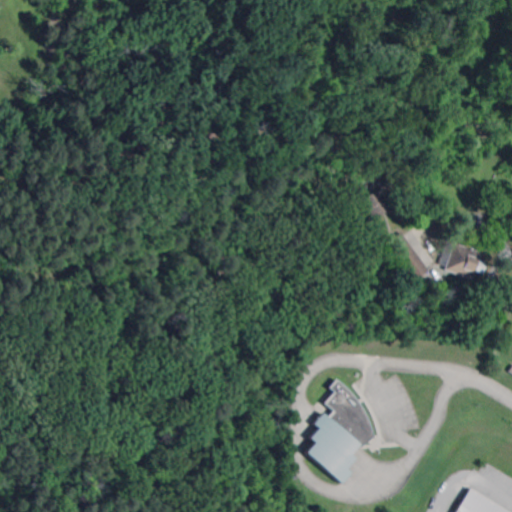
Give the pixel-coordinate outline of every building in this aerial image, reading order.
[(367,97),(360,82),(367,78),(375,94),(367,97)] [(390,203),(378,211),(380,214),(365,224),(353,206),(367,196),(369,198),(381,190),(390,203)] [(341,215),(337,210),(344,205),(348,210),(341,215)] [(410,281),(385,241),(398,232),(423,272),(410,281)] [(478,275),(471,273),(468,280),(442,271),(452,244),(478,253),(475,261),(483,263),(478,275)] [(367,420),(372,437),(359,448),(357,446),(348,455),(353,459),(344,469),(349,473),(340,484),(304,453),(313,443),(308,439),(317,429),(312,424),(322,413),(326,418),(332,411),(324,404),(333,392),(329,388),(336,380),(349,391),(360,405),(367,420)] [(452,511),(466,489),(503,511),(452,511)]
